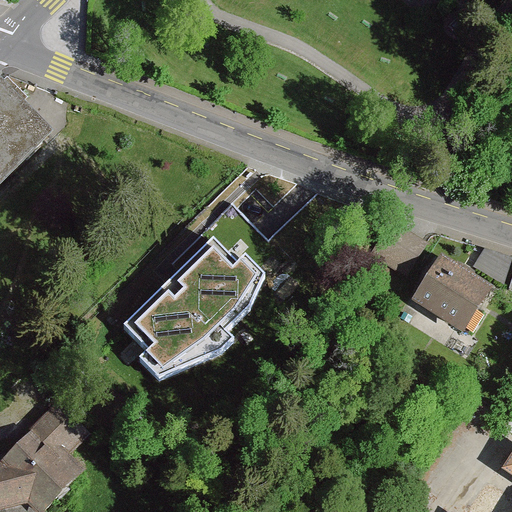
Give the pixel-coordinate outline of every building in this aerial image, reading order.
[(0,204),(63,144),(8,88),(0,95),(0,204)] [(259,289),(212,243),(125,330),(171,376),(259,289)] [(493,297),(443,266),(413,313),(463,345),(493,297)] [(40,511),(56,511),(88,475),(61,454),(91,426),(61,404),(7,462),(0,462),(0,508),(30,504),(40,511)] [(511,461),(501,478),(511,485),(511,461)]
